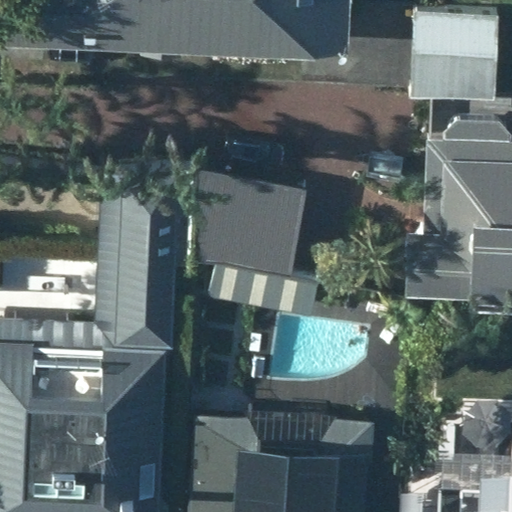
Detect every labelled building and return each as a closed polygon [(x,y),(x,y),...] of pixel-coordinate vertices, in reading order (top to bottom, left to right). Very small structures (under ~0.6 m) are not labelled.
[(356,0),(0,0),(0,21),(355,35),(356,0)] [(498,88),(505,3),(434,0),(416,0),(414,85),(498,88)] [(511,117),(504,111),(464,108),(450,120),(449,129),(433,128),(433,217),(417,217),(418,279),(484,282),(484,292),(511,293),(511,117)] [(105,312),(0,306),(0,511),(166,511),(171,334),(181,334),(185,159),(109,158),(105,312)] [(317,276),(288,270),(307,182),(204,160),(199,245),(226,251),(220,280),(312,300),(317,276)] [(364,511),(370,408),(201,399),(195,511),(364,511)]
